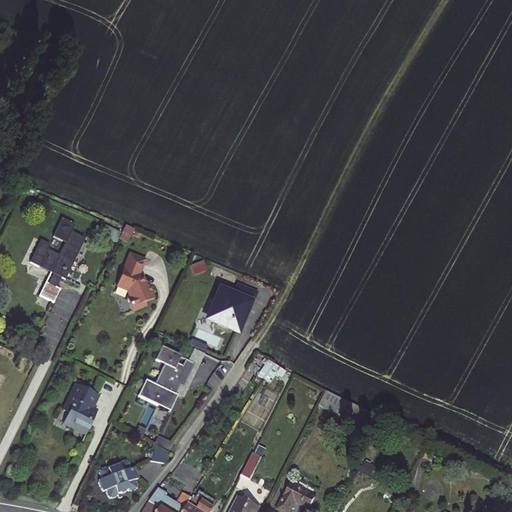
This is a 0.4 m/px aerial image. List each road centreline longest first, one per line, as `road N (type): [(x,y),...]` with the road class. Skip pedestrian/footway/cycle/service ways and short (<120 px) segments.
road 1 (track): [(445,0),(363,133),(249,350)]
road 2 (residential): [(135,511),(249,350)]
